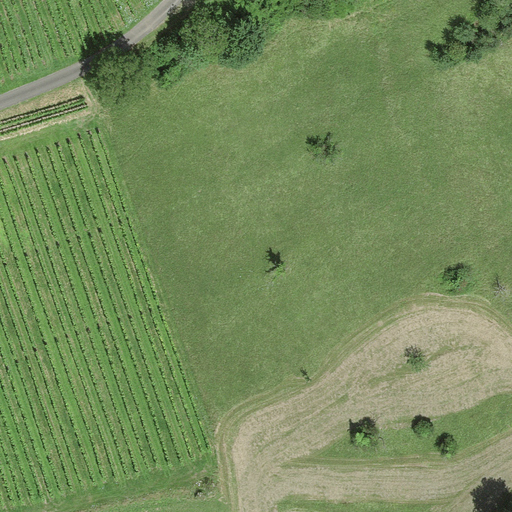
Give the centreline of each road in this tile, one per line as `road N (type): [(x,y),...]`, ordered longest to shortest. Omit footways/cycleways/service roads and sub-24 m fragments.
road 1 (track): [(0,101),(90,66),(171,0)]
road 2 (track): [(42,511),(197,478)]
